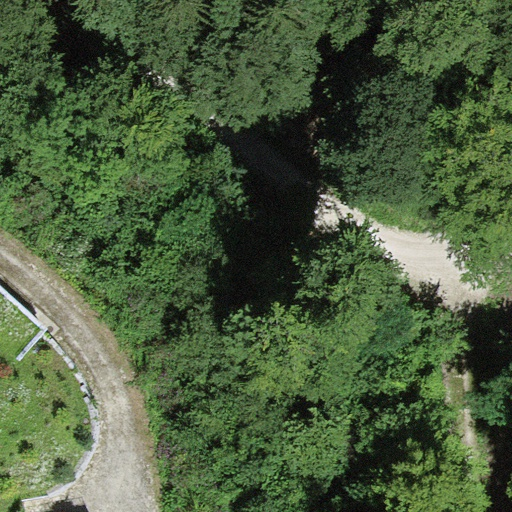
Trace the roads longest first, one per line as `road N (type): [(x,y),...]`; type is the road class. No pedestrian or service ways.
road 1 (track): [(0,13),(58,21),(164,85),(296,212),(398,264),(468,265),(511,227)]
road 2 (track): [(0,266),(66,318),(106,379),(133,511)]
road 3 (track): [(468,265),(459,511)]
